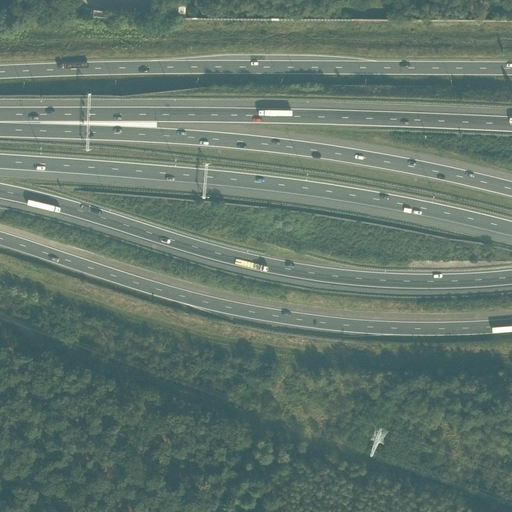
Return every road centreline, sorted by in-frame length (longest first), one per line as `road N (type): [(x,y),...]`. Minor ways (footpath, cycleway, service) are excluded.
road 1 (trunk): [(0,240),(237,310),(381,328),(511,326)]
road 2 (motorway): [(0,192),(281,269),(393,281),(511,278)]
road 3 (track): [(0,275),(250,343),(511,355)]
road 4 (motorway): [(0,162),(292,186),(511,229)]
road 5 (motorway): [(511,188),(296,147),(0,124)]
road 6 (motorway): [(511,124),(172,115),(0,120)]
road 7 (trunk): [(511,68),(0,71)]
road 8 (track): [(249,420),(511,508)]
road 9 (track): [(39,337),(249,420)]
road 10 (track): [(31,511),(39,337)]
